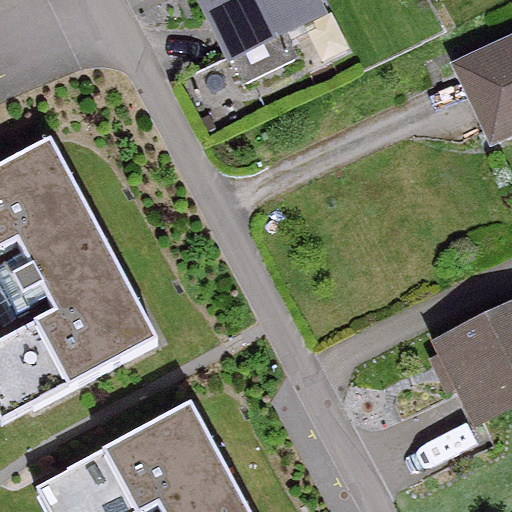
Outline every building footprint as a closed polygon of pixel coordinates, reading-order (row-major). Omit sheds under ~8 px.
[(199,0),(213,26),(226,55),(228,57),(312,17),(304,0),(199,0)] [(511,43),(455,71),(456,75),(481,127),(489,143),(511,132),(511,43)] [(0,255),(12,249),(25,274),(8,284),(18,302),(35,293),(48,317),(0,342),(0,425),(27,411),(28,413),(152,348),(45,147),(0,170),(0,255)] [(475,418),(476,421),(511,403),(511,317),(442,352),(464,398),(475,418)] [(63,477),(31,494),(40,511),(151,511),(152,511),(239,511),(185,409),(62,475),(63,477)]
